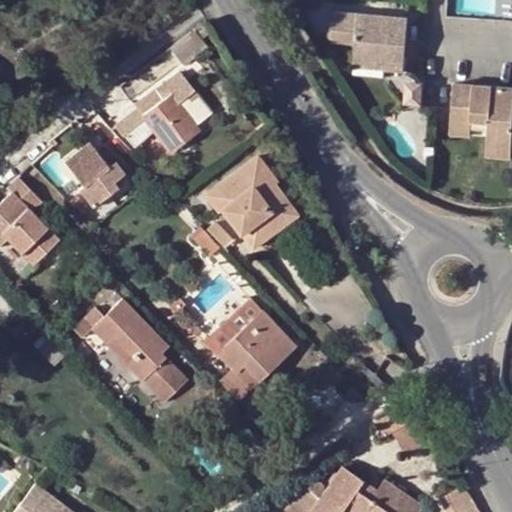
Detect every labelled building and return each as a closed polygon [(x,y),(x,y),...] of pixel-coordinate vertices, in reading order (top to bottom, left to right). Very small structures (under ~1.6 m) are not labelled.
[(355,45),(354,58),(384,61),(383,73),(403,75),(408,16),(333,9),(331,37),(334,42),(355,45)] [(192,31),(170,48),(184,65),(205,48),(192,31)] [(384,61),(354,58),(353,70),(383,73),(384,61)] [(180,70),(162,83),(178,104),(194,91),(195,89),(180,70)] [(138,108),(115,126),(123,136),(126,134),(135,145),(154,132),(168,149),(195,129),(193,126),(210,112),(194,91),(178,104),(162,83),(135,104),(138,108)] [(511,105),(511,88),(450,84),(445,134),(466,136),(467,129),(485,131),(484,145),(509,147),(511,105)] [(92,206),(116,187),(112,182),(117,178),(124,173),(114,161),(107,167),(90,142),(64,161),(82,186),(79,188),(92,206)] [(509,147),(484,145),(483,154),(508,157),(509,147)] [(222,208),(240,233),(252,248),(254,248),(298,214),(298,213),(275,182),(277,179),(258,154),(256,154),(205,194),(205,196),(218,212),(222,208)] [(40,201),(18,178),(6,189),(10,193),(0,202),(0,243),(6,237),(32,264),(56,240),(29,211),(40,201)] [(112,182),(116,187),(121,184),(117,178),(112,182)] [(77,194),(70,200),(84,214),(90,206),(77,194)] [(206,229),(224,247),(234,239),(215,220),(206,229)] [(220,246),(200,225),(190,234),(210,255),(220,246)] [(361,289),(333,248),(326,254),(341,276),(338,279),(349,297),(361,289)] [(83,319),(107,343),(114,335),(133,356),(125,363),(162,403),(186,381),(161,354),(156,349),(163,341),(122,298),(103,316),(95,307),(83,319)] [(232,367),(216,382),(235,402),(257,381),(293,346),(261,311),(218,351),(232,367)] [(114,335),(107,343),(125,363),(133,356),(114,335)] [(156,349),(161,354),(168,347),(163,341),(156,349)] [(363,364),(359,369),(377,387),(383,380),(363,364)] [(397,409),(405,423),(413,419),(404,405),(397,409)] [(384,435),(392,430),(405,423),(397,409),(376,420),(384,435)] [(405,423),(417,446),(429,439),(417,418),(413,419),(405,423)] [(405,423),(392,430),(405,452),(417,446),(405,423)] [(321,497),(310,511),(341,511),(343,511),(344,511),(420,511),(423,508),(424,507),(385,479),(377,491),(371,499),(365,495),(371,486),(342,467),(321,497)] [(74,511),(35,484),(14,511),(74,511)] [(292,503),(304,511),(310,511),(321,497),(308,485),(292,503)] [(377,491),(371,486),(365,495),(371,499),(377,491)] [(446,511),(480,511),(464,486),(440,499),(446,511)]
